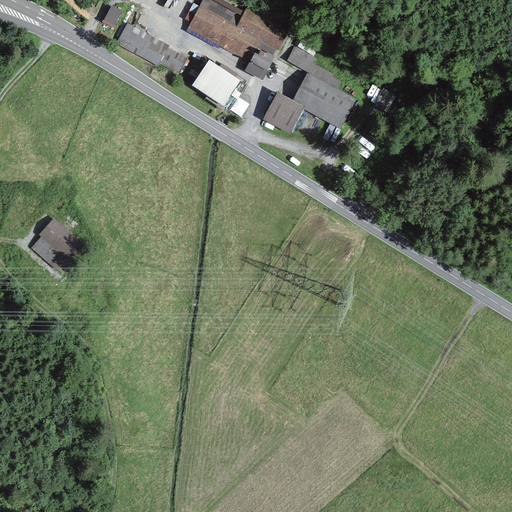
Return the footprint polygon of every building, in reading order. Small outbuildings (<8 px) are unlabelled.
[(261,77),(276,47),(240,26),(244,18),(211,0),(206,0),(192,27),(252,60),(247,69),(261,77)] [(248,12),(244,18),(240,26),(276,47),(277,47),(290,23),(264,9),(261,16),(255,12),(253,15),(248,12)] [(160,61),(180,72),(187,59),(167,48),(160,61)] [(293,52),(289,60),(300,66),(304,59),(293,52)] [(223,109),(241,83),(209,62),(192,87),(223,109)] [(336,90),(340,83),(331,78),(327,85),(308,75),(294,102),(293,102),(303,107),(340,127),(355,100),(336,90)] [(265,118),(290,132),(303,107),(293,102),(294,102),(278,93),(265,118)] [(44,235),(68,256),(79,244),(55,222),(44,235)]
